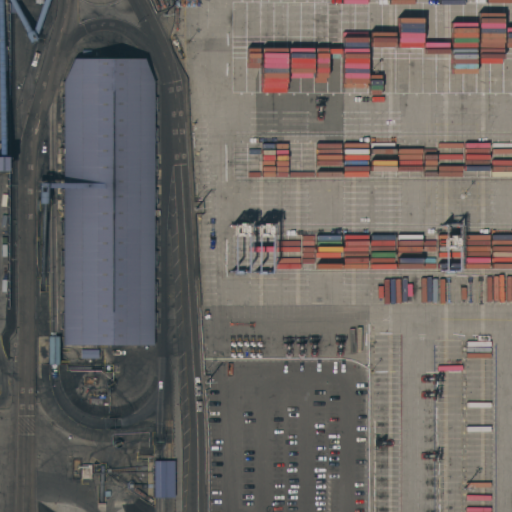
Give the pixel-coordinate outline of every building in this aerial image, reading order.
[(325,0),(340,0),(340,40),(325,40),(325,0)] [(64,81),(73,58),(109,58),(144,58),(154,82),(154,344),(64,344),(64,81)] [(48,336),(58,336),(58,364),(48,364),(48,336)] [(98,349),(98,358),(81,358),(81,349),(98,349)] [(153,461),(173,461),(173,497),(153,497),(153,461)] [(81,464),(91,465),(91,478),(81,478),(81,464)]
